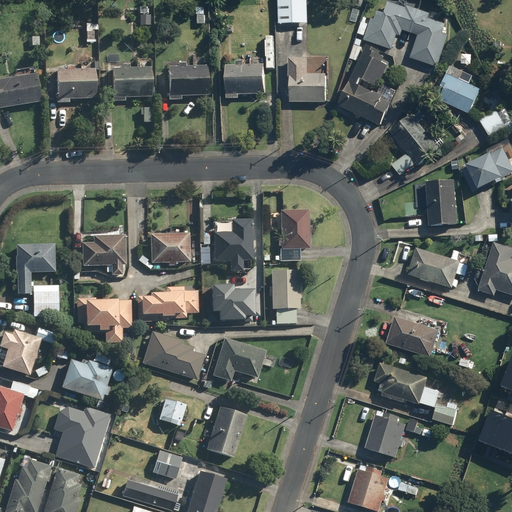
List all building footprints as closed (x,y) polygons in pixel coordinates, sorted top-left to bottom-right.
[(310,25),(309,0),(279,0),(279,25),(310,25)] [(377,21),(372,20),(367,42),(393,48),(395,49),(399,36),(402,37),(404,31),(418,35),(411,59),(440,67),(449,34),(444,33),(447,21),(389,5),(387,14),(379,12),(377,21)] [(151,6),(129,6),(129,17),(151,16),(151,6)] [(207,7),(197,8),(197,25),(208,25),(207,7)] [(370,18),(363,16),(359,35),(366,36),(370,18)] [(40,33),(29,33),(29,48),(40,48),(40,33)] [(364,41),(356,39),(351,59),(359,61),(364,41)] [(380,51),(369,46),(339,106),(381,126),(399,88),(383,80),(384,79),(393,62),(379,55),(380,51)] [(304,55),(304,58),(292,58),(291,78),(291,101),(328,102),(329,56),(304,55)] [(251,58),(251,66),(227,66),(228,95),(228,98),(241,98),(241,95),(267,95),(267,66),(260,66),(260,58),(251,58)] [(112,60),(99,60),(100,80),(112,80),(112,60)] [(178,63),(178,68),(169,68),(169,97),(169,102),(182,102),(182,97),(209,98),(209,69),(188,68),(188,63),(178,63)] [(57,67),(58,100),(58,105),(71,104),(71,99),(98,99),(97,66),(57,67)] [(115,66),(114,97),(114,102),(126,102),(126,97),(151,98),(151,67),(115,66)] [(465,73),(462,80),(449,74),(436,100),(471,116),(483,90),(471,84),(474,78),(465,73)] [(38,74),(0,80),(0,109),(43,103),(38,74)] [(421,109),(415,114),(391,132),(408,153),(391,166),(402,179),(418,167),(441,149),(421,122),(427,118),(421,109)] [(508,129),(497,111),(480,120),(491,139),(508,129)] [(511,160),(506,147),(461,168),(474,194),(511,176),(511,160)] [(456,181),(427,182),(429,226),(458,225),(456,181)] [(425,200),(405,202),(406,223),(427,222),(425,200)] [(310,210),(282,209),(282,250),(309,250),(310,210)] [(230,275),(247,275),(247,261),(253,261),(253,233),(253,220),(232,219),(232,233),(213,233),(213,261),(230,261),(230,275)] [(152,264),(168,264),(168,267),(177,266),(177,263),(190,263),(189,232),(151,233),(152,264)] [(93,234),(92,242),(84,241),(83,265),(108,267),(107,276),(121,276),(124,236),(93,234)] [(511,295),(511,260),(511,261),(511,260),(511,246),(492,241),(479,291),(497,296),(498,292),(511,295)] [(16,245),(17,275),(18,296),(30,295),(30,274),(55,273),(54,244),(16,245)] [(461,281),(457,280),(459,275),(467,277),(470,264),(463,262),(416,249),(408,276),(454,290),(456,286),(459,287),(461,281)] [(302,272),(271,272),(271,310),(301,310),(302,272)] [(188,316),(198,315),(197,292),(197,285),(159,285),(159,292),(149,292),(150,296),(136,297),(137,323),(142,323),(188,323),(188,316)] [(64,300),(64,292),(60,292),(60,287),(35,286),(33,316),(59,318),(60,300),(64,300)] [(219,322),(246,321),(246,318),(257,318),(256,292),(234,292),(234,286),(213,286),(214,313),(219,313),(219,322)] [(130,329),(130,301),(96,301),(96,298),(93,298),(93,293),(79,293),(79,298),(77,298),(77,325),(84,326),(84,334),(105,334),(105,343),(123,343),(123,329),(130,329)] [(441,330),(395,316),(387,344),(432,358),(441,330)] [(41,352),(38,351),(41,341),(51,343),(54,332),(37,328),(35,337),(13,331),(12,335),(4,333),(0,346),(0,350),(5,352),(1,368),(31,376),(35,361),(39,361),(41,352)] [(197,382),(206,355),(193,351),(195,345),(152,330),(141,363),(197,382)] [(212,378),(231,383),(234,373),(258,380),(266,350),(223,338),(212,378)] [(113,369),(88,359),(86,365),(71,360),(61,387),(101,402),(104,395),(108,396),(111,388),(107,386),(113,369)] [(443,391),(429,387),(432,378),(381,363),(376,383),(381,384),(377,396),(406,404),(407,402),(424,407),(425,404),(438,408),(443,391)] [(511,369),(508,368),(498,394),(511,399),(511,369)] [(24,409),(19,408),(23,395),(0,388),(0,429),(12,433),(17,414),(23,416),(24,409)] [(193,420),(183,418),(187,405),(166,400),(161,421),(191,429),(193,420)] [(83,412),(61,406),(54,433),(62,435),(56,459),(96,470),(110,414),(84,408),(83,412)] [(221,408),(213,432),(203,429),(200,438),(210,441),(207,450),(234,459),(248,417),(221,408)] [(459,413),(438,409),(435,422),(456,426),(459,413)] [(399,459),(409,425),(402,423),(403,419),(378,412),(367,450),(399,459)] [(511,424),(494,417),(483,442),(511,454),(511,424)] [(182,458),(157,451),(151,473),(176,479),(182,458)] [(38,511),(52,469),(25,460),(19,479),(14,478),(2,511),(38,511)] [(369,466),(367,473),(360,471),(351,505),(378,511),(382,511),(391,479),(385,477),(386,471),(369,466)] [(78,485),(81,478),(56,470),(43,511),(78,511),(86,487),(78,485)] [(217,511),(228,479),(199,470),(186,511),(217,511)] [(171,511),(178,495),(127,478),(120,496),(167,511),(171,511)] [(420,487),(402,484),(400,493),(419,497),(420,487)]
